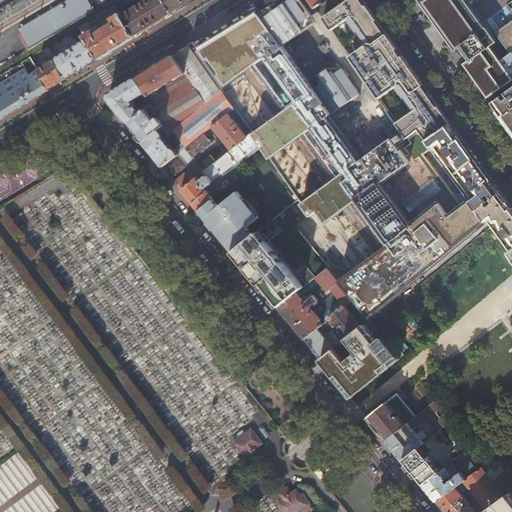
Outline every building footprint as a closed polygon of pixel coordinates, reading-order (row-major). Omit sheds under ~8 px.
[(69,0),(21,29),(24,34),(32,48),(98,9),(92,0),(69,0)] [(123,0),(116,5),(119,10),(135,0),(123,0)] [(174,13),(165,0),(147,0),(123,15),(136,37),(174,13)] [(165,0),(174,13),(195,0),(165,0)] [(283,45),(317,21),(301,0),(280,0),(260,13),(261,14),(283,45)] [(346,0),(323,17),(331,27),(348,15),(366,41),(349,54),(378,95),(395,81),(401,89),(413,107),(395,120),(408,138),(420,128),(428,140),(452,122),(363,0),(346,0)] [(475,77),(481,73),(428,0),(419,0),(456,50),(475,77)] [(428,0),(481,73),(501,59),(491,45),(498,40),(487,26),(486,26),(466,0),(428,0)] [(119,10),(116,5),(102,14),(104,18),(110,14),(114,22),(103,29),(101,27),(98,29),(99,31),(96,33),(93,29),(90,31),(85,24),(80,27),(84,33),(88,39),(100,59),(136,37),(123,15),(119,10)] [(261,14),(198,54),(223,89),(224,90),(253,67),(285,109),(253,133),(276,162),(308,138),(340,179),(312,200),(322,214),(323,213),(332,223),(351,208),(382,250),(340,282),(354,300),(369,319),(486,220),(477,208),(471,199),(449,215),(440,202),(414,224),(383,184),(410,164),(393,141),(367,160),(333,113),(333,114),(314,87),(283,45),(261,14)] [(501,59),(511,51),(511,20),(496,32),(508,50),(500,57),(501,59)] [(84,33),(80,27),(71,33),(74,38),(84,33)] [(32,48),(24,34),(20,36),(28,51),(32,48)] [(318,37),(316,50),(319,48),(320,50),(323,51),(325,50),(326,49),(326,48),(325,47),(324,46),(323,45),(321,45),(323,44),(318,37)] [(100,59),(88,39),(81,44),(78,39),(72,43),(75,47),(57,58),(69,78),(100,59)] [(198,54),(191,43),(172,54),(207,102),(222,90),(223,89),(198,54)] [(57,58),(49,46),(44,49),(50,58),(52,58),(54,60),(48,64),(45,59),(39,62),(43,67),(40,69),(41,71),(51,88),(69,78),(57,58)] [(511,73),(511,72),(511,51),(501,59),(511,73)] [(207,102),(172,54),(136,77),(147,92),(152,99),(153,101),(163,114),(169,122),(174,129),(207,102)] [(0,75),(0,119),(51,88),(41,71),(40,69),(32,56),(0,75)] [(511,80),(511,74),(511,73),(501,59),(481,73),(495,93),(511,80)] [(333,113),(360,93),(341,68),(336,71),(334,67),(322,66),(321,67),(320,70),(319,72),(319,74),(320,75),(321,78),(322,78),(323,78),(325,80),(314,87),(333,114),(333,113)] [(495,93),(481,73),(475,77),(489,97),(495,93)] [(147,92),(136,77),(111,92),(110,100),(128,122),(150,103),(153,101),(152,99),(139,109),(133,101),(147,92)] [(511,88),(507,92),(510,96),(506,99),(503,95),(493,102),(511,128),(511,88)] [(175,149),(184,142),(188,147),(206,133),(235,109),(222,90),(207,102),(174,129),(169,122),(144,142),(164,167),(180,154),(175,149)] [(144,142),(169,122),(163,114),(154,120),(147,111),(152,106),(150,103),(128,122),(144,142)] [(202,174),(253,133),(251,130),(246,134),(232,116),(235,113),(237,112),(235,109),(206,133),(208,135),(215,129),(230,146),(215,158),(212,154),(200,165),(195,166),(176,181),(183,190),(197,178),(202,174)] [(237,112),(235,113),(246,129),(249,127),(237,112)] [(428,140),(433,146),(440,142),(458,166),(456,168),(458,170),(477,157),(452,122),(428,140)] [(212,182),(261,144),(253,133),(202,174),(204,176),(199,180),(197,178),(183,190),(199,210),(213,198),(206,188),(212,184),(212,182)] [(206,134),(188,147),(180,154),(164,167),(172,176),(196,158),(195,157),(197,156),(196,154),(212,142),(206,134)] [(477,157),(458,170),(460,172),(461,171),(478,194),(471,199),(477,208),(486,202),(488,200),(485,196),(489,193),(492,198),(501,191),(477,157)] [(243,174),(256,163),(253,159),(240,170),(243,174)] [(61,168),(51,174),(52,176),(74,180),(76,178),(69,170),(61,168)] [(219,189),(221,192),(237,179),(235,176),(219,189)] [(219,207),(213,198),(199,210),(215,229),(233,251),(254,235),(248,227),(260,217),(238,191),(219,207)] [(486,202),(477,208),(486,220),(491,217),(494,222),(498,221),(500,220),(504,225),(501,227),(511,242),(511,241),(511,248),(508,251),(511,255),(511,205),(501,191),(492,198),(495,202),(489,206),(486,202)] [(287,237),(302,224),(289,207),(273,219),(287,237)] [(254,235),(233,251),(248,269),(272,249),(268,244),(262,248),(256,240),(261,236),(258,231),(254,235)] [(328,268),(316,277),(328,292),(332,289),(346,306),(354,300),(340,282),(328,268)] [(300,296),(303,293),(304,293),(315,285),(312,281),(279,308),(305,339),(318,328),(320,327),(329,320),(343,309),(336,300),(325,309),(321,304),(314,309),(312,311),(309,308),(311,306),(319,300),(320,299),(319,298),(320,297),(320,295),(319,294),(318,294),(317,294),(316,293),(314,295),(305,302),(304,301),(300,296)] [(312,293),(304,301),(305,302),(314,295),(312,293)] [(368,320),(346,306),(343,309),(329,320),(345,339),(368,320)] [(400,358),(368,320),(345,339),(318,361),(353,398),(400,358)] [(320,327),(318,328),(327,339),(329,338),(320,327)] [(318,328),(305,339),(320,359),(341,342),(335,334),(329,338),(327,339),(318,328)] [(397,394),(368,418),(387,440),(408,423),(416,417),(397,394)] [(442,408),(440,406),(436,401),(422,412),(437,432),(439,431),(452,420),(445,412),(440,416),(437,412),(442,408)] [(408,423),(387,440),(403,460),(420,446),(424,443),(421,439),(425,436),(421,430),(417,434),(408,423)] [(263,444),(252,428),(245,433),(243,431),(238,434),(241,437),(234,442),(245,457),(250,454),(254,459),(256,460),(262,455),(263,452),(259,447),(263,444)] [(447,440),(439,431),(437,432),(433,435),(441,445),(447,440)] [(420,446),(403,460),(423,485),(441,471),(420,446)] [(460,456),(456,459),(467,472),(480,462),(473,453),(476,451),(473,447),(472,446),(460,456)] [(455,450),(449,455),(454,461),(456,459),(460,456),(455,450)] [(467,478),(436,501),(445,511),(475,511),(461,493),(469,488),(484,507),(482,508),(482,507),(478,510),(478,511),(482,511),(505,495),(482,467),(467,478)] [(441,471),(423,485),(436,501),(467,478),(461,471),(446,483),(444,479),(446,478),(447,478),(450,476),(444,468),(441,471)] [(283,499),(279,503),(285,511),(298,511),(302,510),(303,511),(307,511),(312,509),(297,489),(293,492),(288,487),(286,487),(279,492),(279,494),(283,499)] [(495,511),(493,509),(499,504),(505,511),(511,511),(511,494),(510,492),(505,495),(482,511),(495,511)]
